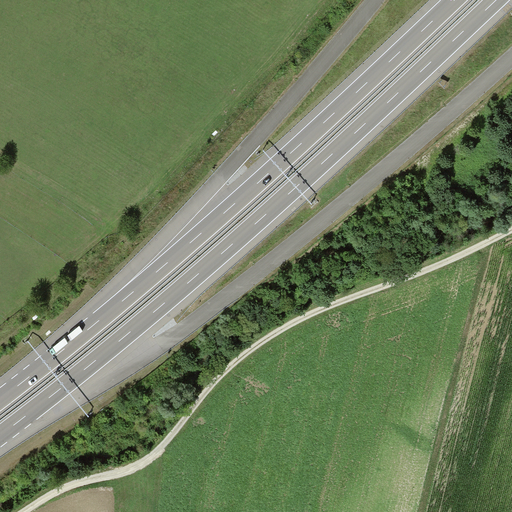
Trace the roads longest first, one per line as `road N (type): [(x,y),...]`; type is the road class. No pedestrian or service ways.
road 1 (motorway): [(0,436),(282,197),(491,0)]
road 2 (motorway): [(451,0),(0,400)]
road 3 (track): [(511,234),(289,324),(213,380),(156,454),(20,511)]
road 4 (track): [(0,152),(113,219)]
